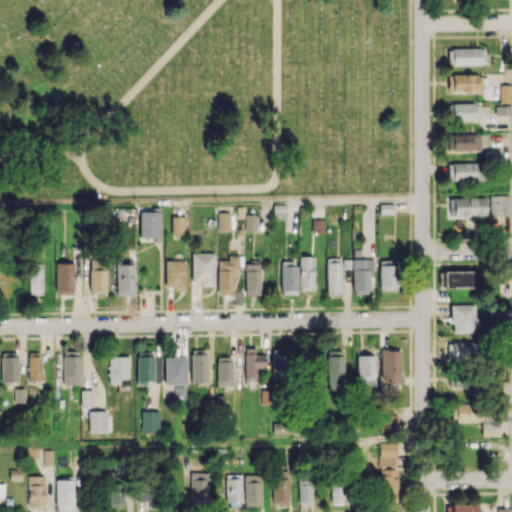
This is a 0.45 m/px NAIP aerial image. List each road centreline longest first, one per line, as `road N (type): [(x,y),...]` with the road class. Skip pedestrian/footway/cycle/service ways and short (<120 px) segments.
road 1 (residential): [(421,0),(423,511)]
road 2 (residential): [(423,319),(0,327)]
